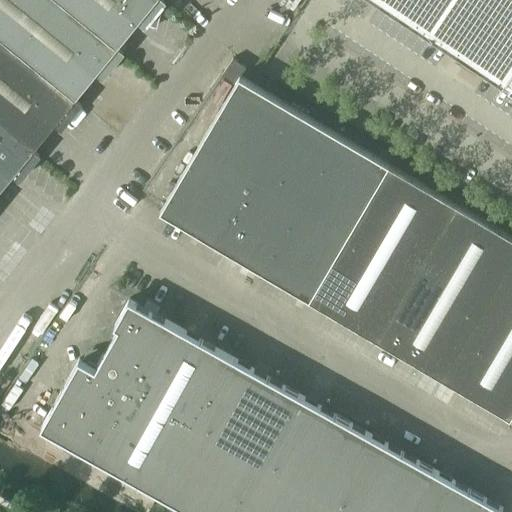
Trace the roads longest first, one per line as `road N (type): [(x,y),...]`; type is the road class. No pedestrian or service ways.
road 1 (unclassified): [(88,221),(502,461),(511,458)]
road 2 (unclassified): [(253,0),(88,221)]
road 3 (unclassified): [(88,221),(0,337)]
